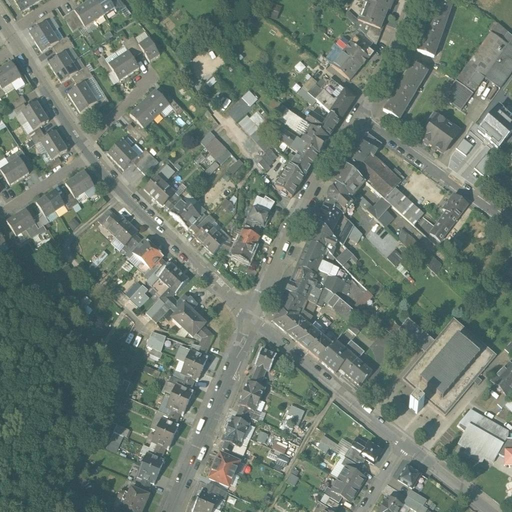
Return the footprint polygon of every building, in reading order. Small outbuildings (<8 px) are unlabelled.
[(12,0),(15,4),(21,14),(31,8),(26,0),(12,0)] [(104,17),(93,0),(84,6),(95,23),(104,17)] [(93,0),(104,17),(114,11),(115,10),(107,0),(93,0)] [(125,8),(117,0),(107,0),(115,10),(114,11),(116,14),(125,8)] [(366,0),(365,2),(368,3),(387,11),(389,11),(393,0),(366,0)] [(437,0),(434,0),(417,52),(434,57),(452,5),(437,0)] [(281,5),(269,1),(263,16),(276,21),(281,5)] [(387,11),(368,3),(364,13),(362,12),(358,21),(379,30),(387,11)] [(74,12),(83,27),(85,29),(95,23),(84,6),(74,12)] [(83,27),(74,12),(74,11),(68,15),(78,30),(83,27)] [(51,13),(36,22),(39,27),(46,23),(55,18),(51,13)] [(78,30),(68,15),(63,18),(73,33),(78,30)] [(39,27),(29,34),(35,44),(52,33),(46,23),(39,27)] [(52,33),(35,44),(42,54),(52,48),(59,43),(52,33)] [(110,33),(104,37),(107,41),(112,38),(110,33)] [(490,33),(455,82),(473,95),(508,46),(490,33)] [(374,43),(365,35),(360,41),(370,49),(374,43)] [(59,43),(52,48),(55,53),(70,43),(67,38),(59,43)] [(139,47),(133,38),(128,42),(138,57),(143,54),(138,47),(139,47)] [(360,41),(359,42),(354,38),(350,43),(351,43),(344,52),(361,66),(362,65),(363,66),(367,61),(367,60),(368,59),(369,59),(373,54),(368,50),(370,49),(360,41)] [(160,57),(149,40),(139,47),(138,47),(143,54),(149,64),(160,57)] [(138,57),(128,42),(123,45),(128,53),(133,60),(138,57)] [(70,43),(55,53),(59,58),(65,53),(65,54),(74,48),(70,43)] [(361,66),(344,52),(336,62),(338,64),(334,68),(332,66),(331,68),(348,82),(357,72),(355,70),(358,67),(360,68),(361,66)] [(59,58),(48,64),(55,74),(72,63),(65,54),(65,53),(59,58)] [(133,60),(128,53),(118,60),(129,77),(139,70),(134,63),(133,60)] [(329,64),(319,56),(315,61),(325,69),(329,64)] [(108,66),(103,57),(98,61),(107,76),(112,73),(108,66)] [(129,77),(118,60),(108,66),(112,73),(119,83),(129,77)] [(21,78),(11,63),(2,69),(11,84),(21,78)] [(72,63),(55,74),(61,84),(71,78),(78,73),(72,63)] [(412,63),(383,111),(399,120),(428,72),(412,63)] [(78,73),(71,78),(75,83),(90,73),(86,68),(78,73)] [(2,69),(0,69),(0,87),(2,90),(11,84),(2,69)] [(90,73),(75,83),(78,88),(84,84),(85,84),(93,78),(90,73)] [(311,78),(302,89),(307,93),(315,85),(316,85),(318,83),(311,78)] [(327,82),(323,78),(318,83),(316,85),(320,89),(327,82)] [(355,99),(330,79),(327,82),(320,89),(316,85),(315,85),(307,93),(309,95),(331,115),(339,122),(355,99)] [(78,88),(68,94),(74,104),(91,94),(85,84),(84,84),(78,88)] [(302,89),(296,95),(303,101),(309,95),(307,93),(302,89)] [(251,91),(244,98),(253,107),(260,100),(251,91)] [(164,101),(155,92),(147,101),(161,115),(169,107),(164,101)] [(91,94),(74,104),(80,115),(91,108),(97,104),(91,94)] [(23,97),(12,103),(16,109),(24,104),(26,102),(23,97)] [(181,110),(168,97),(164,101),(169,107),(176,114),(181,110)] [(97,104),(91,108),(94,113),(109,103),(106,98),(97,104)] [(161,115),(147,101),(138,109),(152,123),(161,115)] [(27,109),(21,112),(27,122),(42,112),(36,103),(27,109)] [(24,104),(16,109),(13,110),(17,115),(21,112),(27,109),(24,104)] [(296,116),(292,114),(283,107),(278,114),(282,117),(280,121),(305,138),(311,128),(304,123),(302,122),(303,121),(296,116)] [(152,123),(138,109),(130,117),(138,126),(144,131),(152,123)] [(499,114),(495,110),(478,131),(498,148),(511,131),(511,124),(511,123),(511,117),(502,110),(499,114)] [(42,112),(27,122),(33,131),(34,131),(39,128),(49,122),(42,112)] [(325,122),(311,112),(304,123),(311,128),(328,139),(332,133),(335,128),(339,122),(331,115),(325,122)] [(422,138),(431,145),(447,122),(433,112),(426,122),(430,125),(427,129),(428,130),(422,138)] [(277,158),(269,149),(273,146),(266,137),(258,128),(247,116),(238,124),(264,154),(265,153),(266,155),(262,158),(263,160),(259,164),(267,173),(271,169),(269,168),(274,164),(272,162),(277,158)] [(273,131),(265,122),(258,128),(266,137),(273,131)] [(447,122),(431,145),(443,154),(459,131),(447,122)] [(142,138),(134,130),(130,125),(125,129),(137,143),(142,138)] [(144,131),(138,126),(134,130),(142,138),(146,143),(151,138),(144,131)] [(39,128),(34,131),(33,131),(29,134),(32,139),(42,133),(39,128)] [(301,143),(279,128),(273,137),(298,154),(312,164),(318,155),(301,143)] [(328,139),(311,128),(305,138),(301,143),(318,155),(328,139)] [(46,138),(40,142),(46,151),(61,142),(55,132),(46,138)] [(42,133),(32,139),(35,145),(40,142),(46,138),(42,133)] [(210,134),(200,143),(205,148),(215,139),(210,134)] [(215,139),(205,148),(211,154),(220,144),(215,139)] [(473,146),(463,139),(456,149),(466,156),(473,146)] [(369,146),(359,140),(356,145),(366,152),(369,147),(369,146)] [(122,141),(107,155),(116,164),(130,150),(122,141)] [(61,142),(46,151),(52,161),(58,157),(67,151),(61,142)] [(366,152),(356,145),(344,165),(365,183),(382,198),(385,201),(385,200),(395,190),(404,179),(400,175),(401,175),(395,169),(391,173),(373,158),(377,151),(369,147),(366,152)] [(221,146),(214,153),(219,158),(226,151),(221,146)] [(28,161),(21,150),(16,154),(19,158),(23,164),(28,161)] [(130,150),(116,164),(124,172),(133,164),(138,159),(138,158),(130,150)] [(219,158),(217,161),(221,166),(231,156),(226,151),(219,158)] [(146,152),(138,158),(138,159),(133,164),(137,168),(150,156),(146,152)] [(298,154),(291,164),(304,177),(312,164),(298,154)] [(495,163),(485,155),(474,168),(483,176),(495,163)] [(150,156),(137,168),(141,173),(151,163),(154,161),(150,156)] [(58,157),(52,161),(47,164),(51,169),(61,162),(58,157)] [(19,158),(10,164),(19,179),(29,173),(23,164),(19,158)] [(238,161),(225,174),(229,178),(242,165),(238,161)] [(151,163),(141,173),(145,177),(155,167),(151,163)] [(19,179),(10,164),(0,170),(3,176),(10,186),(19,179)] [(291,164),(290,164),(275,187),(291,198),(297,190),(304,177),(291,164)] [(365,183),(344,165),(336,183),(351,198),(365,183)] [(494,166),(486,175),(495,182),(503,173),(494,166)] [(167,168),(157,178),(163,183),(173,173),(167,168)] [(97,192),(84,172),(75,178),(84,193),(88,199),(97,192)] [(157,178),(157,177),(144,190),(153,199),(165,186),(163,183),(157,178)] [(75,178),(65,185),(71,194),(75,200),(84,193),(75,178)] [(336,183),(332,190),(329,191),(326,198),(327,201),(325,205),(341,214),(343,214),(344,216),(356,202),(351,198),(336,183)] [(165,186),(153,199),(162,208),(171,198),(175,194),(166,186),(165,186)] [(422,216),(395,190),(385,200),(392,206),(414,227),(422,216)] [(55,191),(45,197),(55,212),(64,206),(65,206),(61,200),(55,191)] [(71,194),(66,197),(73,208),(78,204),(75,200),(71,194)] [(444,211),(428,233),(440,242),(467,205),(453,195),(442,210),(444,211)] [(55,212),(45,197),(36,203),(42,213),(45,218),(46,218),(55,212)] [(66,197),(61,200),(65,206),(64,206),(67,211),(73,208),(66,197)] [(257,197),(244,226),(250,228),(258,232),(261,226),(264,227),(270,214),(268,213),(274,203),(265,197),(263,200),(257,197)] [(102,198),(93,206),(97,211),(106,203),(102,198)] [(171,198),(165,205),(168,209),(174,202),(171,198)] [(385,201),(382,198),(377,205),(379,207),(386,213),(392,206),(385,200),(385,201)] [(231,212),(236,206),(229,200),(224,207),(231,212)] [(172,212),(169,214),(178,223),(191,209),(182,201),(178,205),(172,212)] [(174,202),(168,209),(172,212),(178,205),(174,202)] [(341,214),(325,205),(317,221),(331,234),(335,225),(341,214)] [(375,211),(370,206),(366,211),(378,222),(382,217),(375,211)] [(386,213),(379,207),(375,211),(382,217),(386,213)] [(200,226),(196,222),(200,218),(191,209),(178,223),(187,231),(190,229),(193,232),(200,226)] [(26,210),(16,216),(26,231),(30,238),(39,232),(40,235),(46,231),(43,226),(38,230),(35,225),(32,219),(26,210)] [(108,211),(96,221),(102,226),(112,215),(108,211)] [(42,213),(37,216),(43,226),(49,223),(46,218),(45,218),(42,213)] [(118,217),(116,219),(112,215),(102,226),(115,239),(127,226),(118,217)] [(16,216),(6,222),(12,231),(16,237),(26,231),(16,216)] [(37,216),(32,219),(35,225),(38,230),(43,226),(37,216)] [(200,226),(193,232),(197,236),(195,238),(204,247),(216,234),(210,228),(214,223),(208,217),(200,226)] [(331,234),(317,221),(308,242),(327,250),(327,248),(333,251),(336,245),(330,243),(333,236),(331,234)] [(362,235),(348,222),(338,242),(343,247),(347,238),(357,244),(362,235)] [(136,234),(127,226),(115,239),(124,247),(134,236),(136,234)] [(258,232),(250,228),(247,233),(256,237),(258,232)] [(216,234),(204,247),(213,256),(219,249),(227,252),(229,245),(231,241),(228,240),(228,239),(221,230),(216,234)] [(16,237),(12,231),(7,234),(14,245),(19,242),(16,237)] [(247,233),(242,231),(236,244),(253,251),(259,239),(256,237),(247,233)] [(14,245),(7,234),(2,238),(6,243),(6,244),(9,248),(14,245)] [(134,236),(128,243),(132,247),(138,240),(134,236)] [(138,240),(132,247),(136,250),(142,243),(138,240)] [(136,250),(132,254),(141,263),(153,250),(144,241),(142,243),(136,250)] [(327,250),(308,242),(296,268),(315,276),(327,250)] [(253,251),(236,244),(235,247),(229,245),(227,252),(232,254),(231,256),(248,264),(253,251)] [(350,248),(339,258),(346,266),(357,257),(350,248)] [(153,250),(141,263),(150,271),(160,261),(162,258),(153,250)] [(160,261),(154,267),(157,270),(163,264),(160,261)] [(163,264),(157,270),(161,274),(167,267),(163,264)] [(161,274),(157,278),(166,287),(178,273),(169,265),(167,267),(161,274)] [(315,276),(296,268),(289,285),(288,285),(285,292),(286,293),(304,301),(306,302),(314,283),(317,278),(315,276)] [(178,273),(166,287),(169,290),(175,295),(187,282),(178,273)] [(314,283),(306,302),(316,306),(322,292),(315,289),(316,284),(314,283)] [(335,297),(324,287),(322,292),(316,306),(322,309),(325,303),(328,305),(335,297)] [(169,290),(160,299),(165,305),(171,298),(175,295),(169,290)] [(370,291),(359,303),(366,309),(377,297),(370,291)] [(304,301),(286,293),(279,308),(278,308),(276,313),(277,313),(273,323),(298,343),(311,329),(312,327),(309,324),(308,323),(306,325),(297,318),(300,311),(304,301)] [(188,300),(183,296),(176,303),(182,309),(176,315),(172,320),(182,329),(194,316),(186,309),(188,307),(193,309),(197,305),(190,298),(188,300)] [(335,297),(328,305),(333,309),(340,301),(335,297)] [(171,298),(165,305),(176,315),(182,309),(176,303),(171,298)] [(340,301),(333,309),(351,324),(358,316),(340,301)] [(159,311),(151,320),(156,325),(164,316),(159,311)] [(311,319),(300,311),(297,318),(306,325),(308,323),(309,324),(311,319)] [(318,325),(325,331),(333,321),(326,315),(318,325)] [(194,316),(182,329),(192,339),(202,328),(204,326),(194,316)] [(452,321),(434,342),(407,320),(400,329),(398,332),(424,354),(402,381),(420,396),(409,408),(418,415),(428,403),(445,418),(474,384),(478,387),(482,382),(478,379),(496,357),(452,321)] [(391,322),(385,331),(393,338),(398,332),(400,329),(391,322)] [(359,333),(351,326),(348,330),(356,337),(359,333)] [(213,338),(202,328),(196,335),(202,340),(201,343),(209,346),(213,338)] [(311,329),(298,343),(309,352),(321,338),(323,336),(319,332),(317,334),(311,329)] [(132,333),(128,343),(140,348),(144,337),(132,333)] [(174,341),(159,336),(156,342),(171,348),(174,341)] [(321,338),(309,352),(319,361),(332,347),(321,338)] [(209,346),(201,343),(199,348),(198,348),(207,352),(209,346)] [(343,351),(335,344),(332,347),(319,361),(336,375),(340,371),(345,376),(359,360),(364,354),(350,343),(343,351)] [(199,348),(192,346),(190,352),(204,358),(207,352),(198,348),(199,348)] [(204,358),(190,352),(190,353),(180,349),(176,360),(185,364),(185,363),(202,371),(207,359),(204,358)] [(276,357),(261,351),(255,366),(258,368),(266,371),(270,373),(276,357)] [(359,360),(345,376),(360,388),(372,375),(363,367),(365,365),(359,360)] [(202,371),(185,363),(185,364),(180,375),(186,377),(194,381),(197,382),(202,371)] [(511,368),(508,365),(491,383),(506,398),(511,391),(511,368)] [(266,371),(258,368),(254,378),(262,381),(266,371)] [(194,381),(186,377),(184,383),(192,386),(194,381)] [(262,381),(254,378),(251,384),(259,388),(262,381)] [(192,386),(184,383),(181,388),(190,392),(192,386)] [(251,384),(248,383),(243,394),(259,402),(264,390),(259,388),(251,384)] [(181,388),(177,386),(172,398),(188,405),(193,393),(190,392),(181,388)] [(259,402),(243,394),(238,406),(241,407),(254,413),(259,402)] [(188,405),(172,398),(167,409),(172,412),(180,415),(183,416),(188,405)] [(294,404),(287,420),(301,427),(308,410),(294,404)] [(254,413),(241,407),(238,413),(246,417),(252,419),(254,413)] [(487,423),(478,417),(479,416),(470,411),(457,426),(465,433),(459,443),(467,448),(465,452),(482,462),(485,458),(493,463),(498,454),(504,458),(504,466),(511,466),(511,438),(507,439),(508,437),(508,434),(492,425),(492,423),(488,421),(487,423)] [(180,415),(172,412),(169,417),(178,421),(180,415)] [(246,417),(238,413),(235,420),(243,424),(246,417)] [(178,421),(169,417),(167,423),(175,426),(178,421)] [(235,420),(232,419),(227,430),(244,438),(249,426),(243,424),(235,420)] [(167,423),(161,420),(156,431),(173,439),(178,428),(175,426),(167,423)] [(128,431),(116,426),(114,432),(126,437),(128,431)] [(244,438),(227,430),(222,442),(225,443),(222,449),(229,452),(231,453),(233,447),(239,449),(244,438)] [(173,439),(156,431),(151,443),(157,445),(165,449),(168,450),(171,443),(172,441),(173,441),(173,439)] [(261,440),(267,442),(270,434),(265,432),(261,440)] [(339,447),(324,437),(320,443),(336,453),(339,447)] [(367,446),(356,439),(348,453),(363,463),(365,460),(374,465),(382,452),(369,443),(367,446)] [(276,449),(286,452),(288,447),(279,443),(276,449)] [(165,449),(157,445),(155,451),(163,455),(165,449)] [(163,455),(155,451),(152,456),(160,460),(163,455)] [(245,459),(231,453),(229,452),(226,458),(239,463),(243,465),(245,459)] [(363,463),(348,453),(344,459),(345,459),(360,468),(363,463)] [(152,456),(147,454),(142,466),(159,473),(164,461),(160,460),(152,456)] [(226,458),(220,455),(217,460),(215,459),(212,466),(234,476),(239,463),(226,458)] [(360,468),(345,459),(342,465),(341,466),(345,468),(346,468),(357,474),(360,468)] [(357,474),(346,468),(345,468),(341,466),(342,465),(339,463),(332,475),(338,479),(358,491),(364,481),(364,479),(357,474)] [(159,473),(142,466),(137,477),(151,483),(154,485),(159,473)] [(234,476),(212,466),(210,473),(211,474),(209,479),(228,488),(234,476)] [(409,467),(406,466),(405,468),(404,470),(398,480),(412,489),(414,486),(419,478),(420,475),(410,469),(409,467)] [(295,484),(303,472),(295,468),(288,480),(295,484)] [(430,484),(419,478),(414,486),(424,493),(430,484)] [(358,491),(338,479),(331,491),(342,498),(350,503),(358,491)] [(151,483),(142,480),(140,486),(148,489),(151,483)] [(215,489),(207,485),(204,492),(213,495),(215,489)] [(148,489),(140,486),(138,491),(146,495),(148,489)] [(125,501),(120,511),(141,511),(149,496),(146,495),(138,491),(131,488),(128,494),(125,501)] [(342,498),(331,491),(327,488),(323,494),(339,504),(342,498)] [(128,494),(120,490),(117,498),(125,501),(128,494)] [(204,492),(201,491),(196,502),(213,509),(218,498),(213,495),(204,492)] [(402,506),(388,497),(381,508),(386,511),(398,511),(402,506)] [(339,506),(329,500),(326,505),(336,511),(339,506)] [(116,501),(112,509),(117,511),(121,503),(116,501)] [(212,511),(213,509),(196,502),(192,511),(212,511)]
